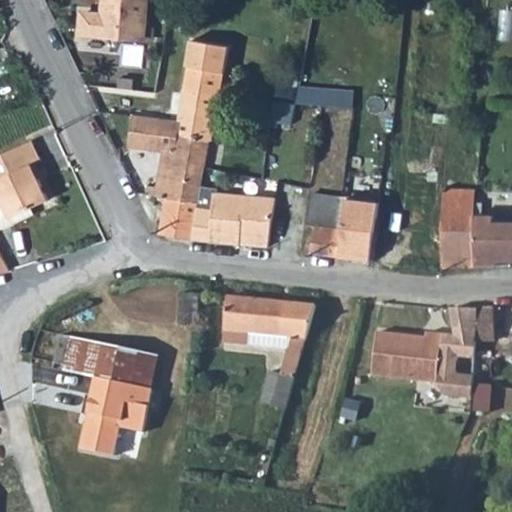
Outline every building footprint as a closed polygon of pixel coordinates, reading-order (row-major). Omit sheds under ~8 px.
[(84,35),(146,37),(146,0),(105,0),(105,16),(84,16),(84,35)] [(178,123),(175,136),(209,142),(221,73),(225,74),(230,47),(191,40),(186,67),(188,67),(178,123)] [(356,87),(300,83),(299,100),(354,104),(356,87)] [(131,118),(127,147),(162,154),(171,155),(163,199),(197,204),(201,187),(204,168),(209,142),(175,136),(178,123),(131,118)] [(30,144),(0,158),(0,202),(9,220),(11,225),(30,216),(28,211),(46,202),(30,168),(40,163),(30,144)] [(150,179),(148,197),(163,199),(171,155),(162,154),(158,180),(150,179)] [(191,241),(207,244),(239,247),(246,198),(215,194),(216,190),(201,187),(197,204),(191,241)] [(443,229),(442,266),(476,265),(475,215),(476,188),(445,187),(443,229)] [(314,225),(309,252),(337,255),(347,198),(311,193),(306,223),(314,225)] [(246,198),(239,247),(267,249),(275,200),(246,198)] [(347,198),(337,255),(373,260),(379,218),(381,203),(347,198)] [(163,199),(158,235),(191,241),(197,204),(163,199)] [(0,202),(0,228),(2,229),(11,225),(9,220),(0,202)] [(494,217),(475,215),(476,265),(511,266),(511,260),(511,259),(511,220),(494,220),(494,217)] [(379,218),(373,260),(402,264),(405,228),(405,220),(379,218)] [(402,264),(402,266),(428,266),(428,229),(405,228),(402,264)] [(428,229),(428,266),(442,266),(443,229),(428,229)] [(0,258),(0,275),(8,273),(0,258)] [(180,295),(178,324),(196,326),(199,296),(180,295)] [(223,344),(248,346),(249,333),(292,338),(288,351),(280,377),(270,373),(260,403),(285,412),(315,307),(303,306),(227,298),(223,344)] [(456,375),(458,357),(476,359),(479,339),(479,307),(453,307),(454,335),(453,341),(443,340),(443,334),(427,332),(426,337),(378,332),(373,375),(438,382),(438,384),(447,394),(470,397),(473,377),(456,375)] [(479,307),(479,339),(496,339),(496,308),(479,307)] [(249,333),(248,346),(288,351),(292,338),(249,333)] [(60,335),(50,386),(91,396),(88,413),(122,421),(121,429),(143,434),(149,408),(147,408),(158,357),(60,335)] [(492,409),(496,382),(478,380),(475,407),(492,409)]
